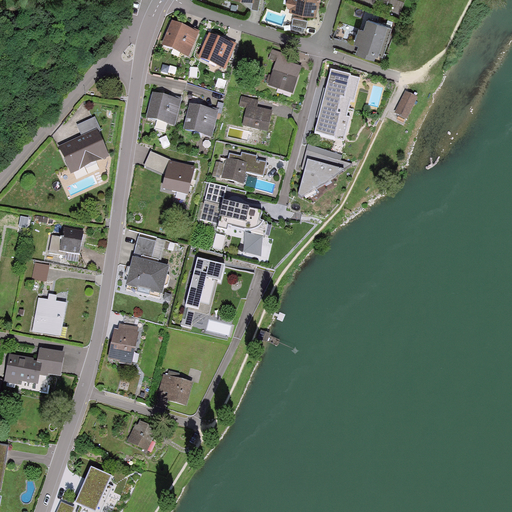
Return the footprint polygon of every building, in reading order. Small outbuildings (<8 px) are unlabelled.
[(318,2),(318,0),(286,0),(288,4),(290,4),(289,7),(316,13),(317,6),(318,7),(319,4),(319,2),(318,2)] [(387,22),(367,16),(364,26),(359,25),(354,41),(357,42),(358,42),(355,52),(375,58),(376,52),(378,53),(387,22)] [(307,20),(293,17),(291,28),(303,30),(304,26),(306,26),(307,20)] [(199,32),(172,20),(162,44),(189,56),(199,32)] [(237,44),(209,32),(198,58),(226,69),(237,44)] [(289,55),(272,49),(269,59),(276,61),(268,85),(293,94),(302,66),(287,61),(289,55)] [(351,75),(331,69),(327,86),(319,116),(314,133),(344,141),(351,116),(347,116),(351,100),(355,101),(361,78),(351,75)] [(419,92),(410,87),(408,92),(405,91),(394,112),(407,119),(418,97),(417,96),(419,92)] [(175,98),(153,92),(147,118),(175,125),(182,98),(175,96),(175,98)] [(243,126),(268,132),(273,110),(258,107),(259,100),(242,96),(239,107),(247,108),(243,126)] [(212,109),(190,104),(183,129),(212,137),(217,119),(220,109),(217,109),(212,108),(212,109)] [(77,125),(82,136),(97,129),(98,132),(102,130),(95,117),(77,125)] [(82,136),(59,147),(71,174),(110,156),(98,132),(97,129),(82,136)] [(169,160),(171,161),(171,160),(150,151),(144,166),(166,175),(169,160)] [(241,156),(230,153),(229,159),(226,158),(221,179),(244,184),(246,172),(263,176),(267,162),(257,160),(258,156),(242,152),(241,156)] [(346,170),(308,159),(298,194),(301,197),(326,183),(346,170)] [(166,175),(162,188),(189,195),(196,167),(171,161),(169,160),(166,175)] [(220,179),(223,163),(216,162),(212,177),(220,179)] [(218,224),(223,205),(205,201),(204,204),(201,203),(198,215),(201,216),(200,219),(218,224)] [(263,211),(224,202),(223,205),(218,224),(218,228),(227,230),(228,225),(231,226),(231,227),(245,231),(247,231),(250,231),(252,231),(254,230),(257,229),(258,228),(261,227),(262,225),(264,223),(265,221),(260,220),(263,211)] [(32,216),(23,215),(21,224),(30,225),(32,216)] [(84,231),(64,227),(60,251),(80,254),(80,250),(84,231)] [(156,241),(138,237),(134,253),(152,257),(156,241)] [(170,266),(133,257),(126,285),(137,288),(138,287),(151,290),(151,291),(163,294),(170,266)] [(212,262),(197,258),(185,306),(189,307),(188,310),(210,315),(218,280),(221,281),(225,265),(212,262)] [(50,266),(35,263),(32,279),(47,282),(50,266)] [(48,299),(39,298),(33,332),(61,337),(67,303),(56,301),(57,295),(49,294),(48,299)] [(139,328),(120,323),(118,329),(114,328),(108,359),(119,361),(119,362),(132,365),(139,332),(138,332),(139,328)] [(261,330),(258,339),(267,343),(271,334),(261,330)] [(37,363),(42,364),(40,375),(48,376),(49,374),(61,376),(65,353),(39,348),(37,361),(37,363)] [(27,358),(9,354),(4,382),(18,384),(19,381),(38,384),(40,375),(42,364),(37,363),(37,361),(34,361),(34,359),(27,358)] [(193,382),(163,374),(159,391),(164,392),(168,394),(166,400),(187,406),(193,382)] [(128,441),(148,451),(158,430),(140,421),(138,426),(136,425),(132,431),(128,441)] [(9,446),(0,444),(0,490),(1,491),(7,456),(9,446)] [(112,476),(91,467),(81,490),(75,503),(80,505),(77,511),(101,511),(113,487),(108,485),(112,476)] [(72,511),(75,508),(61,502),(56,511),(72,511)]
